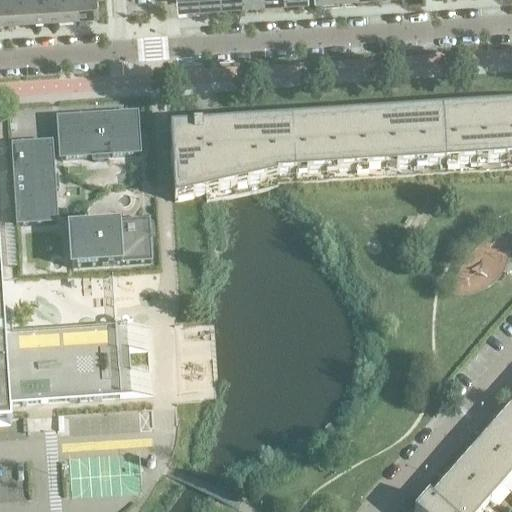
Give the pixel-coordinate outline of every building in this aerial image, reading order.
[(9,0),(0,0),(0,17),(10,17),(9,0)] [(31,0),(9,0),(10,17),(32,16),(31,0)] [(52,0),(31,0),(32,16),(54,14),(52,0)] [(74,0),(52,0),(54,14),(75,13),(74,0)] [(96,0),(74,0),(75,13),(98,11),(96,0)] [(137,116),(57,122),(59,147),(60,162),(92,160),(93,164),(107,163),(107,160),(137,158),(140,157),(138,131),(137,116)] [(202,132),(170,134),(174,204),(276,181),(276,178),(511,163),(511,117),(243,135),(242,129),(211,131),(211,133),(202,133),(202,132)] [(51,146),(11,148),(16,229),(57,226),(54,193),(58,193),(57,175),(53,175),(51,147),(51,146)] [(101,227),(68,229),(71,270),(151,265),(148,224),(143,225),(115,226),(115,223),(101,223),(101,227)] [(0,433),(11,433),(9,407),(121,400),(155,398),(155,397),(152,397),(148,331),(150,331),(150,330),(13,339),(10,311),(9,311),(9,313),(3,314),(0,270),(0,433)] [(493,429),(511,445),(511,419),(506,414),(493,429)] [(329,423),(320,432),(330,442),(332,439),(347,453),(349,451),(351,448),(336,435),(339,432),(329,423)] [(481,443),(511,470),(511,445),(493,429),(481,443)] [(468,458),(503,488),(511,478),(511,470),(481,443),(468,458)] [(455,472),(490,503),(503,488),(468,458),(455,472)] [(443,487),(471,511),(482,511),(490,503),(455,472),(443,487)] [(430,501),(442,511),(471,511),(443,487),(430,501)] [(417,511),(442,511),(430,501),(428,500),(417,511)]
